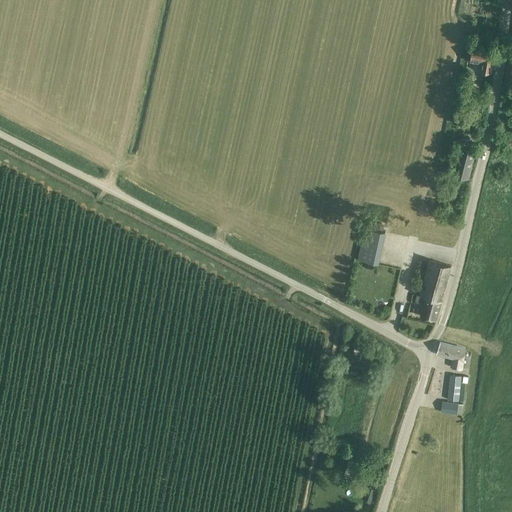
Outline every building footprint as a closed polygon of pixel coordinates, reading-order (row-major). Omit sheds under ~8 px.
[(491,73),(495,51),(473,48),(471,61),(481,63),(480,71),(491,73)] [(501,135),(499,143),(509,145),(511,137),(501,135)] [(459,149),(454,177),(468,179),(473,152),(459,149)] [(365,227),(361,249),(359,259),(378,263),(385,232),(365,227)] [(419,295),(417,294),(416,301),(425,303),(421,316),(436,320),(442,301),(449,275),(451,266),(428,260),(419,295)] [(465,349),(443,343),(440,342),(436,353),(453,358),(451,366),(462,369),(465,349)] [(461,375),(460,375),(450,374),(448,399),(463,401),(465,382),(468,382),(468,376),(463,376),(463,382),(460,382),(461,375)] [(441,412),(451,413),(458,414),(458,413),(462,413),(464,404),(452,402),(442,401),(441,412)] [(348,459),(345,474),(352,476),(356,461),(348,459)] [(371,488),(367,502),(371,504),(376,490),(371,488)]
